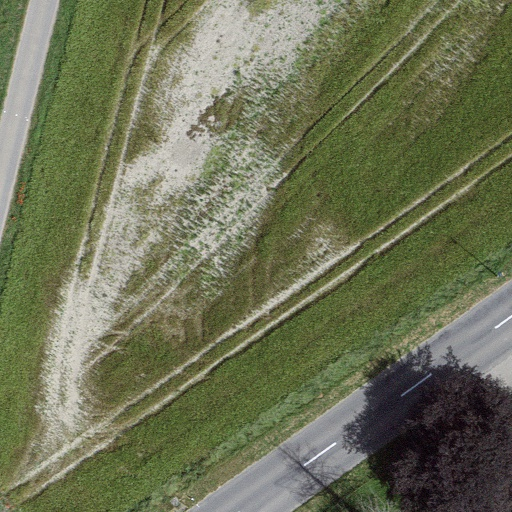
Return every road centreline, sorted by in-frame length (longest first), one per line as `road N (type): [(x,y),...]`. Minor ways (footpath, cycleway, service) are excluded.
road 1 (tertiary): [(232,511),(511,310)]
road 2 (unclassified): [(0,184),(47,0)]
